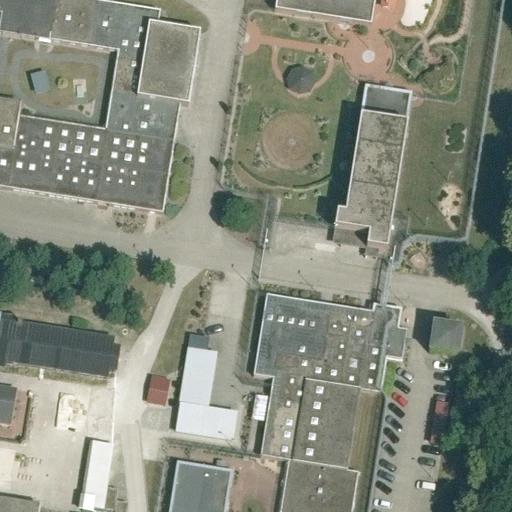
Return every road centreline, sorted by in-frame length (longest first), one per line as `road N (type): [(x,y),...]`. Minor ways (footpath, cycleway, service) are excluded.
road 1 (unknown): [(182,254),(511,288)]
road 2 (unknown): [(216,7),(182,254)]
road 3 (unknown): [(182,254),(0,226)]
road 4 (unclassified): [(487,511),(511,351)]
